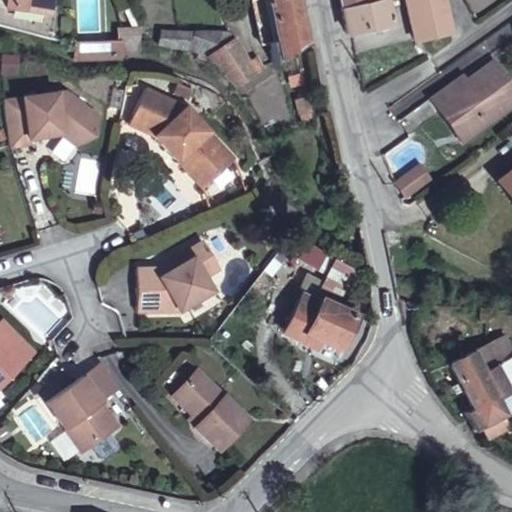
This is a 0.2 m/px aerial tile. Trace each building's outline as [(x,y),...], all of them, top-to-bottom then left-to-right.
[(6,0),(6,7),(48,13),(49,0),(6,0)] [(260,44),(272,41),(263,0),(252,0),(250,1),(260,44)] [(276,62),(302,45),(293,0),(263,0),(272,41),(275,60),(276,62)] [(338,0),(341,9),(380,0),(338,0)] [(347,36),(390,25),(385,0),(380,0),(341,9),(347,36)] [(442,0),(405,0),(414,42),(450,33),(442,0)] [(0,6),(0,24),(52,37),(55,15),(48,13),(6,7),(0,6)] [(126,55),(139,55),(139,28),(119,27),(120,55),(126,55)] [(144,42),(187,50),(194,32),(144,31),(144,42)] [(205,56),(235,87),(256,73),(248,61),(231,33),(194,32),(187,50),(205,56)] [(0,54),(0,69),(4,76),(17,68),(7,50),(0,54)] [(248,61),(256,73),(264,67),(257,57),(248,61)] [(461,78),(430,100),(456,136),(486,114),(492,122),(511,106),(511,91),(492,63),(465,82),(461,78)] [(189,89),(174,82),(169,92),(184,99),(189,89)] [(182,105),(143,88),(126,124),(152,137),(202,187),(230,160),(182,105)] [(8,146),(9,148),(29,145),(29,140),(58,135),(75,146),(94,137),(96,117),(61,93),(2,103),(8,146)] [(306,97),(296,100),(299,115),(309,113),(306,97)] [(486,114),(456,136),(462,143),(492,122),(486,114)] [(412,144),(390,153),(395,167),(417,158),(412,144)] [(416,166),(394,180),(406,195),(426,180),(416,166)] [(511,168),(500,178),(511,193),(511,168)] [(511,193),(500,178),(495,181),(511,204),(511,193)] [(305,240),(295,258),(319,271),(329,254),(305,240)] [(166,267),(137,269),(138,310),(180,308),(212,290),(204,277),(219,267),(203,241),(188,251),(191,258),(169,272),(166,267)] [(303,335),(321,343),(339,352),(356,317),(336,306),(353,270),(334,262),(317,298),(312,308),(298,300),(282,333),(301,342),(303,335)] [(317,298),(302,291),(298,300),(312,308),(317,298)] [(495,310),(479,309),(478,319),(493,322),(495,310)] [(0,383),(30,352),(0,321),(0,383)] [(301,342),(317,349),(321,343),(303,335),(301,342)] [(478,427),(502,416),(511,411),(511,356),(503,338),(447,366),(470,412),(464,414),(472,430),(478,427)] [(102,402),(121,388),(102,362),(48,403),(67,428),(79,444),(85,453),(120,427),(102,402)] [(194,370),(170,396),(199,423),(193,429),(217,452),(246,419),(194,370)] [(478,427),(483,439),(508,428),(502,416),(478,427)] [(64,456),(79,444),(67,428),(52,440),(64,456)]
